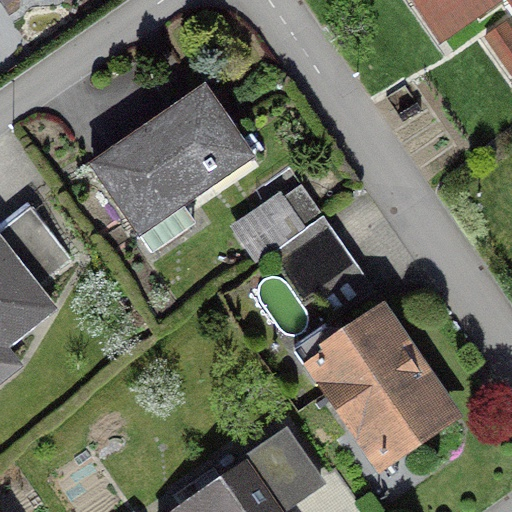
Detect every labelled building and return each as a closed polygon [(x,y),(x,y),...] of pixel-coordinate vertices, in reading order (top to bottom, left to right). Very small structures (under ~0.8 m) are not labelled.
[(511,0),(408,0),(436,39),(491,0),(502,0),(511,14),(511,0)] [(507,78),(511,74),(511,41),(502,27),(481,42),(507,78)] [(241,150),(200,90),(87,168),(128,228),(170,199),(174,205),(212,179),(208,173),(241,150)] [(27,292),(67,260),(26,209),(0,229),(0,374),(7,368),(0,359),(0,344),(42,311),(27,292)] [(311,225),(266,257),(285,285),(330,253),(311,225)] [(378,464),(444,419),(376,319),(310,365),(328,391),(326,393),(351,429),(353,428),(378,464)] [(268,511),(254,491),(271,480),(287,504),(316,483),(282,434),(235,466),(237,468),(172,511),(268,511)]
